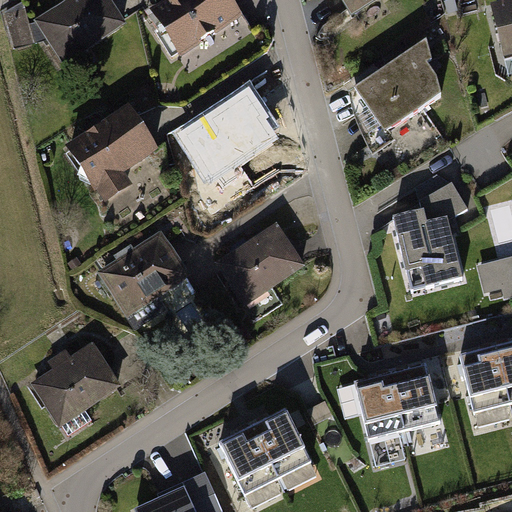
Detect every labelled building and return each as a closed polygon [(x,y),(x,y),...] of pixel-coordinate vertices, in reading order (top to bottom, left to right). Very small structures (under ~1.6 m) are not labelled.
[(127,28),(109,0),(73,0),(36,24),(64,69),(127,28)] [(232,0),(172,0),(152,13),(182,60),(245,19),(232,0)] [(338,0),(352,20),(381,0),(338,0)] [(511,4),(491,10),(505,64),(511,61),(511,4)] [(426,46),(349,99),(353,118),(361,140),(373,159),(396,144),(390,136),(440,100),(436,82),(425,71),(432,67),(426,46)] [(243,107),(188,143),(215,184),(270,147),(243,107)] [(131,110),(67,151),(105,208),(135,189),(127,177),(161,155),(131,110)] [(391,222),(452,186),(446,175),(384,211),(391,222)] [(422,215),(394,222),(412,295),(463,283),(448,225),(468,211),(452,186),(420,207),(422,215)] [(279,227),(217,267),(245,311),(307,271),(279,227)] [(163,234),(98,276),(136,334),(169,313),(161,300),(193,280),(163,234)] [(511,260),(477,270),(485,298),(502,293),(505,302),(511,300),(511,260)] [(511,345),(496,350),(511,407),(511,406),(511,345)] [(54,373),(32,388),(60,432),(123,391),(95,347),(73,361),(68,353),(49,365),(54,373)] [(496,350),(460,359),(475,416),(511,407),(496,350)] [(425,370),(391,378),(404,431),(439,423),(425,370)] [(391,378),(356,387),(369,440),(404,431),(391,378)] [(286,413),(253,429),(281,484),(314,467),(286,413)] [(253,429),(220,446),(248,501),(281,484),(253,429)] [(187,492),(143,511),(223,511),(206,476),(184,486),(187,492)]
